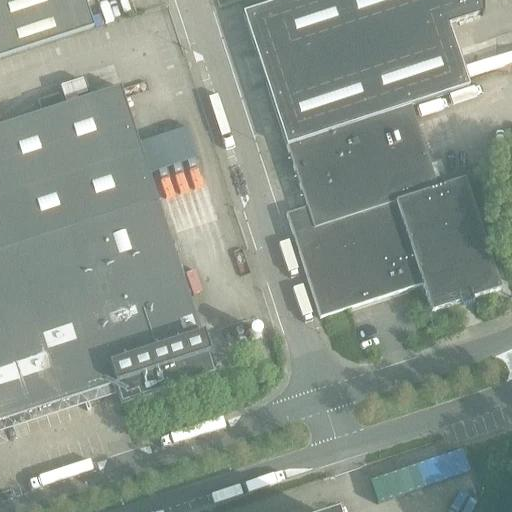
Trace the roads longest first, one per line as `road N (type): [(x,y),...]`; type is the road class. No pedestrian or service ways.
road 1 (unclassified): [(319,406),(187,0)]
road 2 (unclassified): [(319,406),(0,505)]
road 3 (unclassified): [(511,343),(319,406)]
road 4 (unclassified): [(335,455),(511,391)]
road 5 (unclassified): [(160,511),(335,455)]
